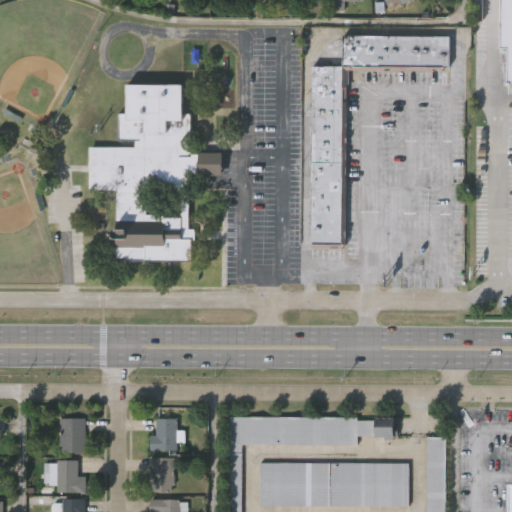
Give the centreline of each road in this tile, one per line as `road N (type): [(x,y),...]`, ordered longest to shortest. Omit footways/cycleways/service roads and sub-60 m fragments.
road 1 (residential): [(0,303),(373,305),(511,290)]
road 2 (residential): [(0,393),(511,396)]
road 3 (primary): [(0,355),(511,356)]
road 4 (primary): [(511,333),(121,333)]
road 5 (residential): [(121,511),(121,333)]
road 6 (primary): [(121,333),(0,334)]
